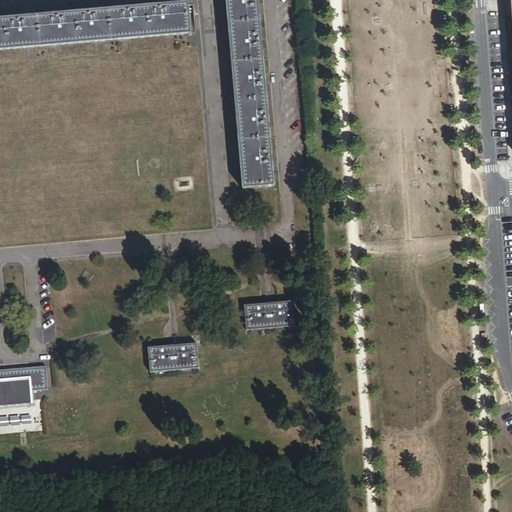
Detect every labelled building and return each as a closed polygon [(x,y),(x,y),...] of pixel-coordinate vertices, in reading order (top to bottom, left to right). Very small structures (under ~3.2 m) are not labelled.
[(227,0),(244,188),(272,185),(255,0),(227,0)] [(0,21),(0,50),(190,33),(187,5),(0,21)] [(246,307),(248,329),(293,325),(291,303),(246,307)] [(150,349),(152,371),(197,367),(195,345),(150,349)] [(0,406),(32,404),(31,390),(47,389),(45,369),(0,372),(0,406)]
